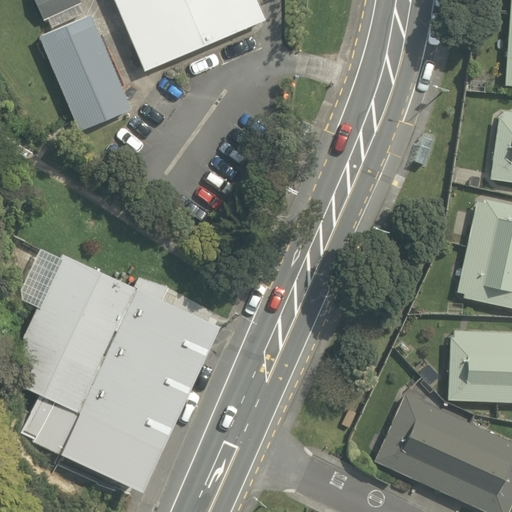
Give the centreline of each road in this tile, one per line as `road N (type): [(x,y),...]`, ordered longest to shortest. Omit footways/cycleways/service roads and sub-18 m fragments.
road 1 (secondary): [(232,436),(385,85),(400,0)]
road 2 (residential): [(393,511),(232,436)]
